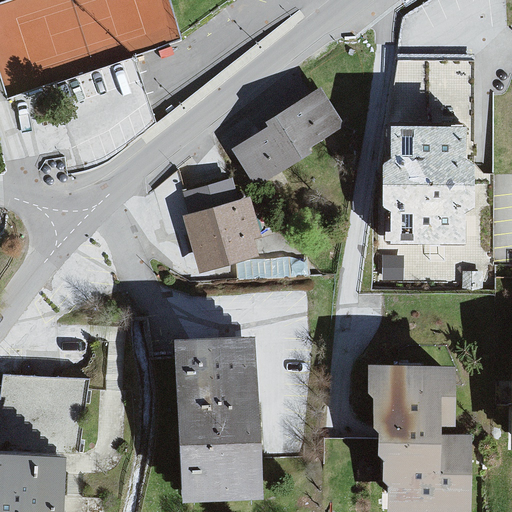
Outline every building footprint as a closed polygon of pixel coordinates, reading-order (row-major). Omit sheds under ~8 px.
[(71,0),(73,5),(67,14),(75,19),(47,28),(49,35),(60,43),(50,56),(41,50),(4,61),(22,37),(0,20),(0,2),(1,0),(0,0),(0,67),(7,91),(72,72),(60,88),(86,108),(97,93),(113,89),(121,95),(100,122),(114,133),(115,136),(131,132),(145,113),(155,121),(133,46),(182,31),(173,0),(71,0)] [(472,64),(396,63),(386,122),(383,154),(377,159),(375,200),(383,207),(379,286),(495,287),(494,173),(484,172),(475,171),(472,64)] [(319,92),(232,151),(257,187),(344,128),(319,92)] [(248,197),(184,217),(201,272),(265,253),(248,197)] [(252,331),(167,336),(178,499),(263,493),(252,331)] [(451,364),(365,364),(365,511),(469,511),(469,428),(436,428),(436,418),(451,418),(451,364)] [(84,453),(87,383),(3,378),(0,449),(0,511),(67,511),(69,458),(84,453)]
